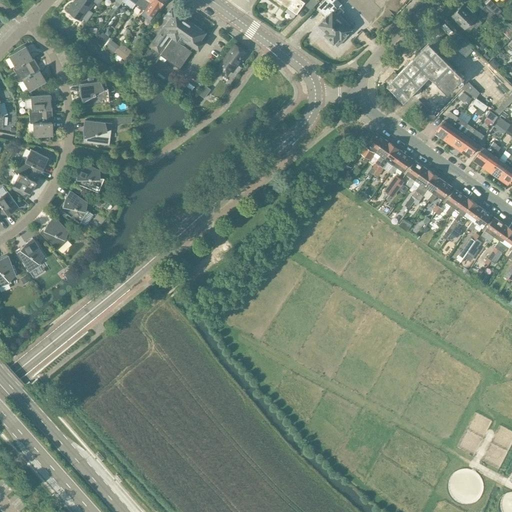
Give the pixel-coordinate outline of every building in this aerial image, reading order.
[(81,20),(93,3),(88,0),(75,0),(68,11),(81,20)] [(115,9),(121,0),(114,0),(116,1),(112,7),(115,9)] [(144,10),(150,0),(138,0),(136,4),(144,10)] [(153,16),(164,0),(150,0),(144,10),(153,16)] [(302,0),(277,0),(297,13),(305,2),(302,0)] [(354,25),(342,13),(344,11),(340,6),(341,4),(336,0),(324,0),(317,8),(326,16),(323,19),(324,20),(320,24),(324,29),(322,31),(338,46),(350,33),(348,31),(354,25)] [(501,11),(490,0),(489,0),(486,4),(497,15),(501,11)] [(481,22),(476,17),(477,16),(467,5),(465,7),(463,5),(453,15),(469,31),(474,26),(476,27),(481,22)] [(494,15),(485,7),(481,11),(490,19),(494,15)] [(199,39),(204,32),(171,8),(165,16),(169,19),(142,56),(153,64),(160,54),(179,68),(195,46),(197,47),(202,41),(199,39)] [(104,47),(110,38),(101,31),(94,40),(104,47)] [(114,51),(119,45),(111,39),(106,45),(114,51)] [(463,77),(429,42),(387,84),(404,101),(429,76),(448,94),(463,77)] [(131,50),(122,43),(115,52),(125,59),(131,50)] [(238,48),(235,45),(219,67),(228,73),(235,63),(244,52),(242,51),(242,49),(240,48),(238,48)] [(36,63),(32,56),(31,57),(25,46),(8,56),(14,66),(13,68),(12,68),(16,74),(36,63)] [(493,58),(489,62),(495,69),(498,66),(497,62),(493,58)] [(45,81),(39,70),(40,69),(36,63),(16,74),(13,75),(17,82),(23,81),(28,90),(45,81)] [(109,102),(108,87),(104,89),(100,81),(80,84),(81,93),(83,92),(84,105),(109,102)] [(479,93),(469,82),(463,88),(476,97),(479,93)] [(210,89),(205,86),(199,94),(204,98),(210,89)] [(471,98),(462,92),(457,97),(464,102),(465,100),(468,102),(471,98)] [(50,107),(49,94),(30,96),(31,108),(29,109),(28,109),(29,116),(52,114),(51,107),(50,107)] [(444,119),(435,132),(444,138),(459,116),(456,114),(450,110),(444,119)] [(489,110),(485,116),(494,121),(497,116),(489,110)] [(52,135),(51,122),(52,122),(52,114),(29,116),(29,123),(30,123),(32,124),(32,136),(52,135)] [(459,116),(444,138),(452,144),(467,122),(459,116)] [(109,144),(111,129),(107,130),(105,122),(85,120),(84,129),(86,129),(84,141),(109,144)] [(461,150),(476,128),(467,122),(452,144),(461,150)] [(470,156),(485,135),(476,128),(461,150),(470,156)] [(365,145),(360,152),(365,156),(363,160),(366,162),(369,158),(370,158),(371,159),(376,152),(375,151),(384,138),(375,132),(373,135),(366,145),(366,146),(365,145)] [(379,166),(393,145),(384,138),(375,151),(376,152),(381,155),(368,174),(371,176),(373,173),(379,166)] [(483,165),(497,144),(494,141),(488,150),(482,146),(474,159),(483,165)] [(500,158),(495,155),(501,146),(497,144),(483,165),(491,171),(500,158)] [(377,176),(388,160),(393,164),(394,165),(403,152),(393,145),(379,166),(373,173),(377,176)] [(41,168),(47,157),(30,149),(24,159),(22,159),(19,165),(18,165),(39,176),(42,169),(41,168)] [(351,167),(360,154),(353,150),(344,162),(351,167)] [(402,171),(411,158),(403,152),(394,165),(393,164),(388,171),(392,174),(397,167),(402,171)] [(499,177),(511,158),(511,154),(510,153),(504,162),(500,158),(491,171),(499,177)] [(508,183),(511,177),(511,158),(499,177),(508,183)] [(414,179),(423,166),(415,160),(406,173),(411,177),(406,184),(410,187),(415,180),(414,179)] [(98,178),(99,169),(79,161),(76,170),(78,170),(73,182),(96,192),(102,178),(98,178)] [(36,183),(39,176),(18,165),(19,165),(16,164),(13,170),(17,175),(12,184),(29,193),(34,182),(36,183)] [(414,200),(433,173),(423,166),(414,179),(415,180),(420,183),(415,190),(416,191),(411,198),(410,197),(405,205),(408,207),(414,199),(414,200)] [(418,205),(419,200),(428,188),(433,192),(434,193),(443,180),(433,173),(414,200),(415,200),(409,208),(413,211),(418,205)] [(388,194),(399,179),(395,176),(384,191),(388,194)] [(392,197),(403,181),(399,179),(388,194),(392,197)] [(442,199),(451,186),(443,180),(434,193),(433,192),(428,199),(432,202),(437,195),(442,199)] [(453,207),(463,194),(455,188),(445,201),(451,205),(446,212),(450,215),(455,208),(453,207)] [(84,209),(86,202),(69,190),(64,197),(65,198),(58,209),(79,223),(88,210),(84,209)] [(17,206),(6,191),(0,195),(0,216),(2,219),(8,214),(7,213),(17,206)] [(444,234),(442,237),(446,240),(448,237),(456,225),(473,201),(463,194),(453,207),(455,208),(460,211),(444,234)] [(457,237),(462,230),(459,228),(467,217),(472,220),(473,221),(483,208),(473,201),(456,225),(448,237),(452,239),(455,235),(457,237)] [(482,227),(491,214),(483,208),(473,221),(472,220),(467,227),(471,230),(476,223),(482,227)] [(64,238),(67,230),(53,215),(46,222),(48,223),(39,232),(56,250),(67,239),(64,238)] [(494,235),(503,223),(494,216),(481,235),(486,238),(485,240),(489,243),(494,236),(494,235)] [(487,257),(484,261),(488,263),(491,259),(511,229),(503,223),(494,235),(494,236),(499,239),(487,257)] [(507,245),(511,248),(511,229),(491,259),(495,262),(507,245)] [(468,250),(478,235),(475,233),(465,247),(468,250)] [(43,255),(32,237),(24,242),(25,244),(15,251),(28,272),(41,264),(38,262),(43,255)] [(477,239),(467,252),(473,256),(478,249),(476,248),(481,242),(477,239)] [(14,274),(7,255),(0,257),(0,286),(11,282),(8,280),(14,274)] [(67,268),(63,272),(68,278),(72,275),(67,268)] [(29,280),(25,275),(20,278),(23,283),(29,280)]
